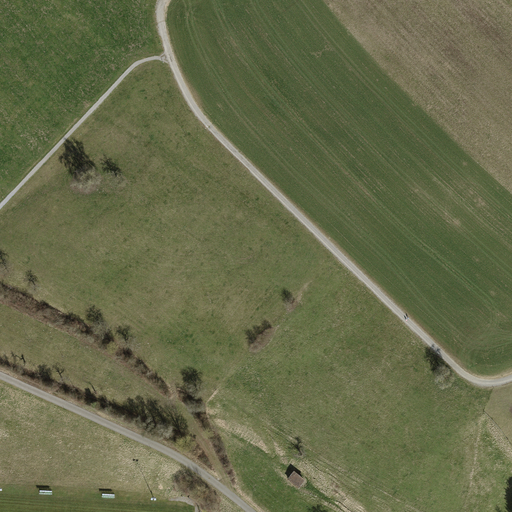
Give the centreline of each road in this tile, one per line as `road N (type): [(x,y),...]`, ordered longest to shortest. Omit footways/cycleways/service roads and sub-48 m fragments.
road 1 (track): [(173,69),(195,115),(460,377),(489,389),(511,382)]
road 2 (track): [(250,511),(168,451),(0,374)]
road 3 (track): [(0,210),(137,65),(158,59),(173,69)]
